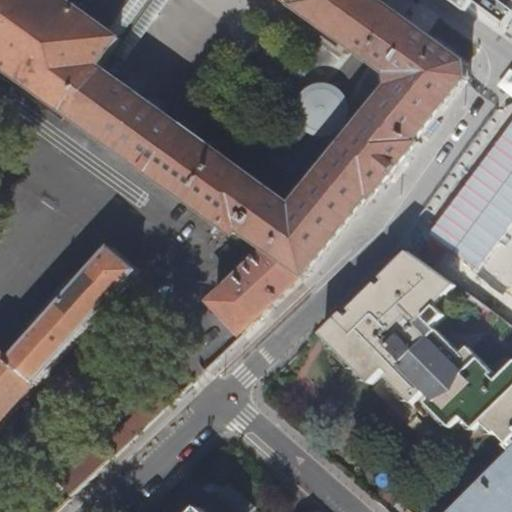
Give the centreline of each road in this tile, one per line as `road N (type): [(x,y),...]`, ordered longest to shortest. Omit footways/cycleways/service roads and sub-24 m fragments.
road 1 (residential): [(222,404),(392,237),(511,69)]
road 2 (residential): [(345,511),(222,404)]
road 3 (residential): [(222,404),(112,511)]
